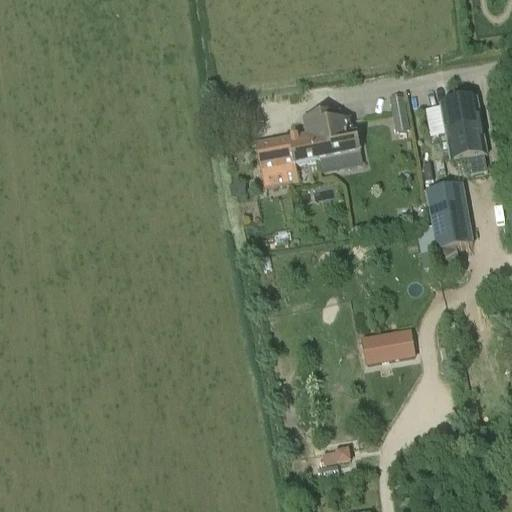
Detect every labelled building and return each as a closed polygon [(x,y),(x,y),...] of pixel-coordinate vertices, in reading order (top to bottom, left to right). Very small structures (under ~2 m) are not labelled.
[(409,134),(403,101),(390,103),(397,137),(409,134)] [(440,107),(446,138),(482,132),(476,101),(440,107)] [(361,154),(358,135),(353,136),(350,121),(341,123),(339,115),(302,122),(305,138),(307,147),(314,146),(317,163),(361,154)] [(446,138),(438,140),(441,157),(449,156),(451,166),(468,163),(471,180),(487,177),(484,160),(486,159),(482,132),(446,138)] [(296,167),(317,163),(314,146),(307,147),(305,138),(256,147),(264,192),(299,185),(296,167)] [(462,189),(447,192),(426,195),(437,255),(473,248),(462,189)] [(411,334),(362,343),(367,370),(416,361),(411,334)] [(348,453),(322,458),(325,469),(350,465),(348,453)]
